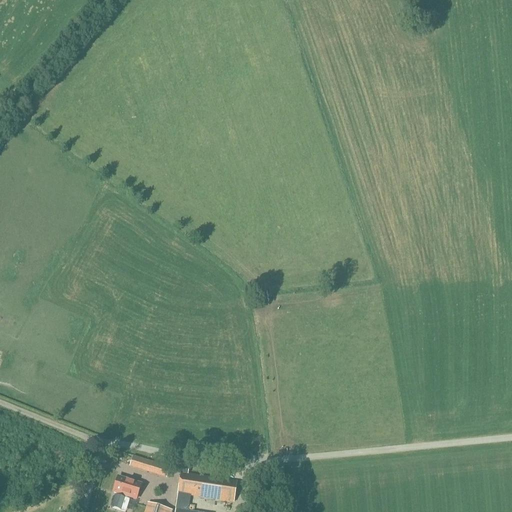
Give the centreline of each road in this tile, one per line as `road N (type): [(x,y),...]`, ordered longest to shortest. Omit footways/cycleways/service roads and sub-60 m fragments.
road 1 (track): [(511,436),(254,462),(105,440)]
road 2 (track): [(0,126),(112,0)]
